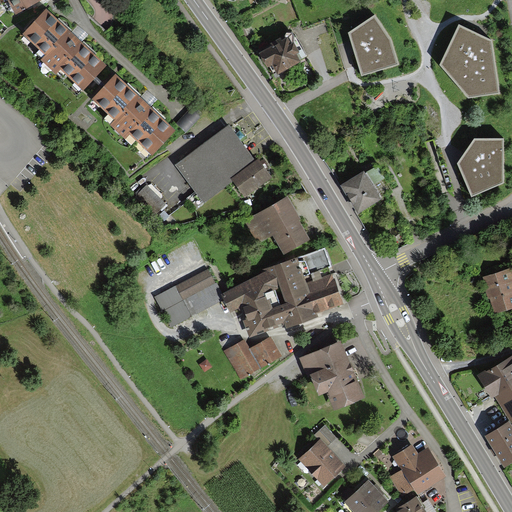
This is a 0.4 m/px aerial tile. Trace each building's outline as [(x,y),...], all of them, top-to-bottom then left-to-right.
[(7,0),(15,14),(42,0),(7,0)] [(105,67),(43,13),(21,38),(83,92),(105,67)] [(374,18),(351,33),(362,76),(397,66),(390,41),(374,18)] [(491,41),(459,27),(441,65),(468,98),(499,93),(491,41)] [(288,37),(258,54),(274,81),(304,64),(288,37)] [(170,132),(112,78),(89,102),(148,156),(170,132)] [(230,128),(179,165),(204,198),(254,161),(230,128)] [(503,183),(502,140),(475,140),(459,164),(473,196),(503,183)] [(270,178),(258,162),(235,179),(246,195),(270,178)] [(379,171),(369,177),(375,189),(386,183),(379,171)] [(364,173),(346,185),(362,209),(380,197),(364,173)] [(161,199),(164,195),(149,181),(137,194),(160,215),(169,206),(161,199)] [(309,237),(287,198),(252,217),(275,257),(309,237)] [(301,316),(339,302),(324,250),(270,271),(228,295),(235,308),(242,305),(250,333),(301,316)] [(225,298),(208,265),(155,293),(172,325),(225,298)] [(511,313),(511,271),(485,280),(498,318),(511,313)] [(271,336),(252,348),(261,363),(281,351),(271,336)] [(364,400),(342,344),(306,358),(321,396),(331,392),(338,410),(364,400)] [(256,366),(245,350),(230,360),(240,376),(256,366)] [(511,355),(479,375),(492,398),(495,396),(511,423),(511,355)] [(208,362),(201,366),(205,372),(212,368),(208,362)] [(511,425),(509,421),(485,436),(504,468),(511,463),(511,425)] [(327,426),(319,433),(331,446),(339,439),(327,426)] [(300,460),(322,484),(342,467),(320,442),(300,460)] [(441,476),(428,452),(418,458),(412,447),(396,456),(404,469),(395,474),(407,495),(441,476)] [(357,511),(375,511),(386,503),(369,485),(349,503),(357,511)] [(421,505),(417,499),(395,511),(432,511),(427,502),(421,505)]
